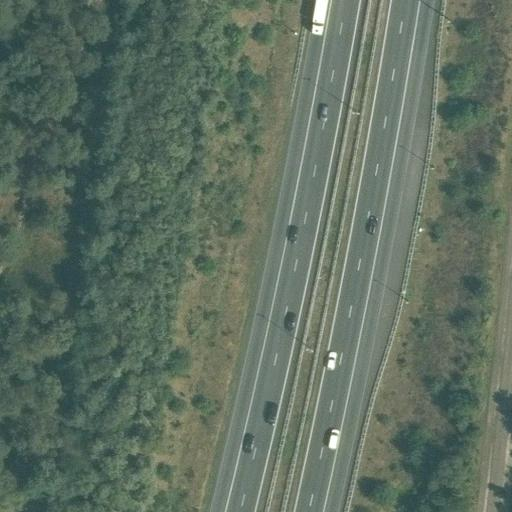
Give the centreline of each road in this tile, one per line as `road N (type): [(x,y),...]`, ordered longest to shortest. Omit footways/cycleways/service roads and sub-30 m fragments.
road 1 (motorway): [(345,0),(239,511)]
road 2 (motorway): [(307,511),(404,0)]
road 3 (unclassified): [(491,511),(511,330)]
